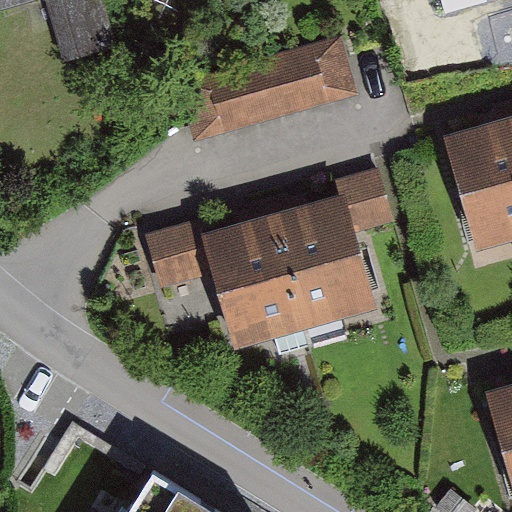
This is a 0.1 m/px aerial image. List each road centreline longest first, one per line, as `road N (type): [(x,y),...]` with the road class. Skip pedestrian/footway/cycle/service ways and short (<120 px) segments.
road 1 (residential): [(398,104),(181,162),(99,219),(11,311)]
road 2 (residential): [(11,311),(319,511)]
